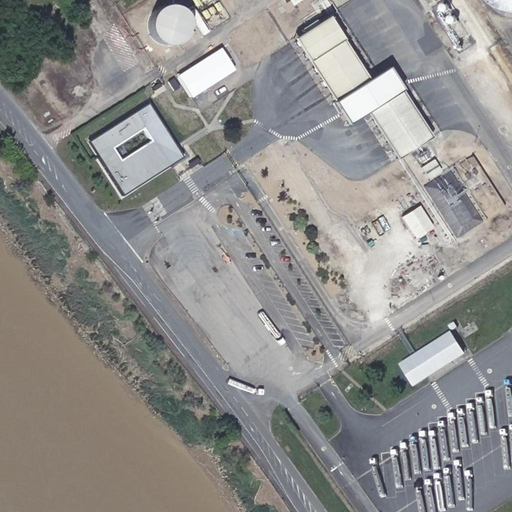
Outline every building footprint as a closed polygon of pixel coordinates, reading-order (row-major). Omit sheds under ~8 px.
[(165,0),(142,23),(167,48),(190,26),(165,0)] [(511,0),(484,0),(489,6),(503,13),(511,13),(511,0)] [(326,103),(369,75),(328,13),(285,40),(326,103)] [(221,48),(178,76),(191,98),(199,93),(236,69),(221,48)] [(399,89),(366,111),(398,158),(430,136),(399,89)] [(145,104),(84,143),(120,198),(181,159),(145,104)] [(434,160),(422,167),(429,179),(441,171),(434,160)] [(424,184),(440,212),(435,215),(442,228),(449,224),(456,237),(484,221),(452,167),(424,184)] [(420,225),(403,200),(395,205),(411,230),(420,225)] [(450,331),(398,365),(413,389),(465,355),(450,331)]
